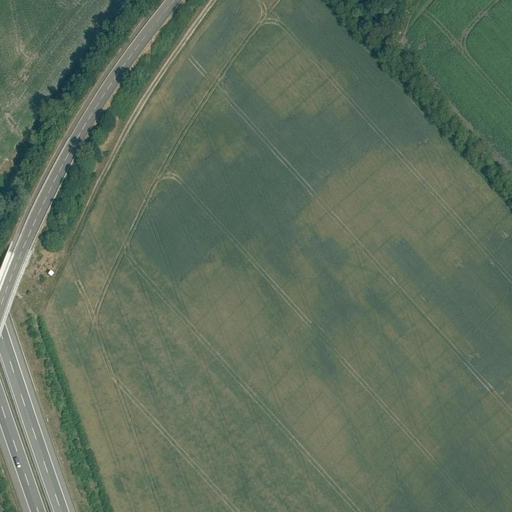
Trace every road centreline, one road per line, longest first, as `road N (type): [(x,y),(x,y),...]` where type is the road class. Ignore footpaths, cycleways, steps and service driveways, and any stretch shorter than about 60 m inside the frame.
road 1 (unclassified): [(0,307),(36,217),(82,134),(179,0)]
road 2 (track): [(40,307),(140,98),(210,0)]
road 3 (motorway): [(61,511),(0,330)]
